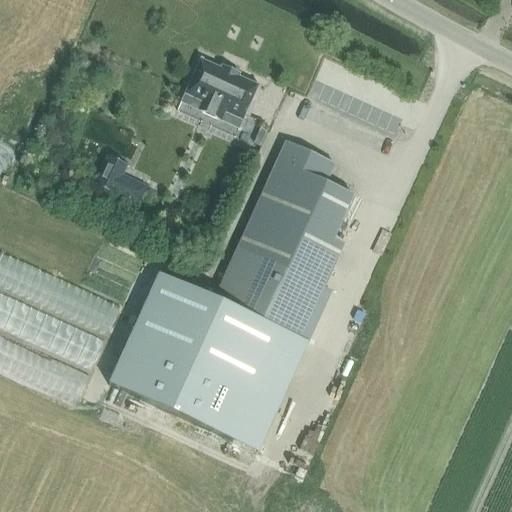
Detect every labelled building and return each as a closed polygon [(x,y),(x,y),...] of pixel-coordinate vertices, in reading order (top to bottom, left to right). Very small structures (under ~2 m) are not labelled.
[(228,109),(245,117),(259,86),(257,85),(256,87),(238,78),(240,76),(221,67),(220,70),(202,62),(202,61),(200,60),(187,90),(200,96),(202,101),(199,109),(201,115),(217,122),(223,119),(228,109)] [(236,252),(213,303),(217,305),(282,334),(307,346),(317,325),(330,294),(323,291),(312,286),(333,240),(352,197),(325,185),(334,166),(286,144),(266,187),(287,196),(258,261),(236,252)] [(127,167),(107,158),(94,186),(113,195),(122,178),(127,167)] [(41,271),(46,260),(21,249),(12,271),(27,277),(31,267),(41,271)] [(158,278),(108,386),(233,443),(282,334),(217,305),(213,303),(158,278)]
